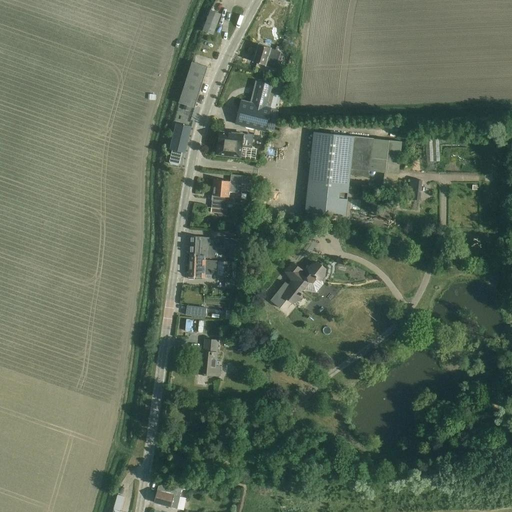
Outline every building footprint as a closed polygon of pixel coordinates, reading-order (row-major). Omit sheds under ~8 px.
[(221,14),(212,11),(210,10),(202,31),(213,35),(221,14)] [(259,44),(253,62),(263,65),(276,69),(278,63),(276,62),(280,51),(272,48),(268,47),(259,44)] [(208,67),(198,64),(192,62),(178,103),(184,105),(190,106),(195,108),(208,67)] [(242,100),(236,124),(265,131),(265,129),(273,131),(278,111),(270,109),(271,107),(267,107),(272,86),(257,82),(252,103),(242,100)] [(172,150),(169,162),(171,165),(177,167),(180,165),(183,153),(185,153),(192,127),(176,123),(169,149),(172,150)] [(241,157),(242,148),(252,149),(253,136),(244,135),(244,134),(221,132),(218,154),(241,157)] [(305,212),(316,213),(345,216),(349,187),(368,189),(369,176),(367,176),(368,170),(399,174),(402,142),(374,139),(354,137),(325,134),(314,132),(305,212)] [(231,209),(227,209),(229,196),(230,196),(230,191),(235,192),(235,189),(237,190),(237,186),(242,186),(242,183),(252,184),(253,177),(231,175),(230,181),(215,180),(211,212),(218,213),(218,214),(219,216),(228,217),(230,216),(231,209)] [(418,200),(421,180),(411,179),(408,199),(418,200)] [(209,258),(210,238),(191,236),(190,253),(205,254),(205,257),(209,258)] [(225,239),(225,248),(239,249),(240,239),(225,239)] [(205,254),(190,253),(189,277),(205,278),(205,275),(225,275),(229,276),(229,262),(205,261),(205,257),(205,254)] [(285,282),(271,300),(280,308),(287,298),(292,302),(303,289),(317,292),(323,284),(321,279),(325,275),(326,269),(318,262),(311,265),(308,269),(310,274),(307,277),(302,276),(300,272),(302,270),(293,263),(286,272),(292,280),(290,285),(285,282)] [(233,288),(234,280),(231,280),(226,279),(225,287),(233,288)] [(187,305),(186,315),(205,318),(207,308),(187,305)] [(221,369),(215,368),(217,353),(220,353),(220,351),(217,350),(218,341),(205,340),(204,351),(200,351),(200,352),(201,352),(200,363),(199,363),(198,374),(220,376),(221,369)] [(181,489),(169,486),(159,483),(154,502),(176,508),(181,489)] [(118,495),(114,509),(121,511),(125,497),(118,495)]
